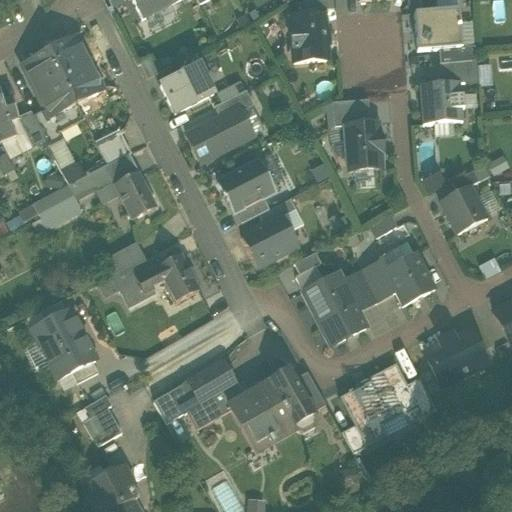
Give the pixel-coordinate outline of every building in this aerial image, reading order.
[(130,0),(142,22),(145,21),(169,8),(171,7),(167,0),(130,0)] [(300,0),(302,14),(320,13),(318,0),(300,0)] [(318,0),(320,13),(334,12),(332,0),(318,0)] [(430,0),(418,1),(419,15),(436,14),(435,0),(430,0)] [(435,0),(436,14),(458,12),(457,0),(435,0)] [(169,8),(145,21),(152,35),(177,22),(169,8)] [(458,12),(436,14),(419,15),(413,15),(416,54),(438,53),(461,51),(461,50),(459,26),(458,12)] [(290,21),(293,66),(327,64),(324,18),(290,21)] [(459,26),(461,50),(474,49),(472,25),(459,26)] [(74,39),(48,53),(76,107),(77,107),(98,96),(102,94),(74,39)] [(461,51),(438,53),(439,67),(470,64),(475,64),(474,49),(461,50),(461,51)] [(83,119),(77,107),(76,107),(48,53),(21,67),(45,112),(57,137),(59,136),(85,122),(83,119)] [(141,66),(148,81),(156,77),(149,62),(141,66)] [(439,67),(429,68),(431,88),(459,85),(459,86),(471,85),(470,64),(439,67)] [(492,87),(491,67),(476,68),(477,88),(492,87)] [(160,88),(174,116),(213,96),(199,68),(160,88)] [(215,96),(220,106),(244,94),(239,84),(215,96)] [(453,126),(462,125),(461,112),(463,112),(462,98),(460,98),(459,86),(459,85),(431,88),(419,88),(422,128),(433,127),(453,126)] [(213,110),(219,120),(238,110),(240,114),(251,109),(253,108),(245,93),(244,94),(220,106),(213,110)] [(77,107),(83,119),(104,108),(98,96),(77,107)] [(0,147),(6,157),(8,161),(31,149),(18,122),(17,120),(11,102),(2,105),(0,98),(0,147)] [(332,113),(334,130),(344,129),(369,127),(367,103),(332,106),(332,113)] [(334,130),(332,106),(321,111),(322,118),(327,116),(328,130),(334,130)] [(264,134),(251,109),(240,114),(253,139),(264,134)] [(185,138),(200,167),(253,139),(240,114),(238,110),(219,120),(185,138)] [(44,142),(48,150),(63,143),(59,136),(57,137),(45,112),(32,119),(44,142)] [(18,122),(31,149),(44,142),(32,119),(30,115),(17,120),(18,122)] [(347,167),(348,175),(354,174),(376,172),(381,172),(380,155),(382,155),(381,139),(379,139),(378,126),(369,127),(344,129),(345,143),(347,167)] [(453,126),(433,127),(434,140),(454,139),(453,126)] [(95,145),(107,168),(128,158),(131,156),(119,132),(95,145)] [(63,143),(48,150),(60,173),(74,166),(63,143)] [(347,167),(345,143),(330,144),(330,153),(337,168),(347,167)] [(270,157),(258,163),(271,189),(283,183),(270,157)] [(138,176),(128,158),(107,168),(104,170),(111,184),(114,189),(138,176)] [(503,158),(488,167),(494,178),(509,169),(503,158)] [(7,161),(0,164),(0,179),(14,172),(8,161),(7,161)] [(225,198),(234,216),(263,201),(274,196),(271,189),(258,163),(216,185),(223,199),(225,198)] [(60,173),(68,188),(85,180),(78,166),(74,166),(60,173)] [(329,179),(323,167),(310,173),(316,186),(329,179)] [(104,170),(89,177),(97,191),(111,184),(104,170)] [(377,189),(376,172),(354,174),(354,191),(377,189)] [(451,186),(457,196),(469,190),(478,185),(473,174),(451,186)] [(438,175),(419,185),(427,198),(446,188),(438,175)] [(118,197),(132,224),(156,211),(138,176),(114,189),(118,197)] [(94,193),(97,191),(89,177),(85,180),(68,188),(68,189),(73,199),(51,211),(59,225),(76,216),(75,213),(85,208),(80,200),(94,193)] [(114,189),(111,184),(97,191),(94,193),(101,206),(118,197),(114,189)] [(46,201),(51,211),(73,199),(68,189),(46,201)] [(439,206),(456,238),(486,222),(485,219),(475,201),(469,190),(457,196),(439,206)] [(492,192),(475,201),(485,219),(501,211),(492,192)] [(225,198),(223,199),(221,200),(236,229),(240,227),(234,216),(225,198)] [(38,205),(43,215),(51,211),(46,201),(38,205)] [(263,201),(234,216),(240,227),(258,218),(268,212),(263,201)] [(258,218),(263,228),(281,219),(295,212),(290,201),(268,212),(258,218)] [(43,215),(38,205),(33,208),(38,218),(43,215)] [(51,211),(43,215),(38,218),(46,232),(59,225),(51,211)] [(304,228),(295,212),(281,219),(289,235),(304,228)] [(369,228),(376,241),(395,231),(389,218),(369,228)] [(256,270),(297,249),(289,235),(281,219),(263,228),(241,240),(256,270)] [(380,265),(384,273),(415,257),(408,243),(377,260),(380,265)] [(104,264),(111,278),(145,261),(137,247),(104,264)] [(293,268),(299,278),(315,270),(320,267),(315,256),(293,268)] [(395,296),(402,309),(434,293),(415,257),(384,273),(383,274),(395,296)] [(181,259),(157,271),(164,284),(175,306),(198,294),(181,259)] [(151,274),(145,261),(111,278),(118,291),(119,293),(135,285),(134,283),(151,274)] [(478,270),(484,282),(500,274),(494,261),(478,270)] [(380,265),(360,275),(341,285),(357,315),(376,306),(376,305),(395,296),(383,274),(384,273),(380,265)] [(295,280),(303,295),(318,288),(325,290),(315,270),(299,278),(295,280)] [(151,291),(164,284),(157,271),(151,274),(134,283),(135,285),(140,294),(142,299),(153,293),(151,291)] [(100,284),(107,297),(118,291),(111,278),(100,284)] [(334,347),(336,346),(365,331),(357,315),(341,285),(340,282),(325,290),(318,288),(303,295),(327,343),(329,345),(330,346),(332,346),(334,347)] [(124,303),(140,294),(135,285),(119,293),(124,303)] [(140,294),(124,303),(128,311),(155,297),(153,293),(142,299),(140,294)] [(45,325),(66,314),(61,304),(39,315),(45,325)] [(511,305),(492,316),(511,351),(511,350),(511,305)] [(95,363),(69,313),(66,314),(45,325),(31,332),(37,344),(51,371),(57,383),(71,376),(92,365),(95,363)] [(45,325),(39,315),(26,322),(31,332),(45,325)] [(471,370),(484,363),(468,333),(453,341),(451,338),(437,345),(439,348),(424,356),(441,390),(473,373),(471,370)] [(51,371),(37,344),(23,352),(36,378),(51,371)] [(471,370),(473,373),(485,367),(484,363),(471,370)] [(153,404),(165,427),(186,415),(236,386),(223,364),(153,404)] [(92,365),(71,376),(76,386),(98,375),(92,365)] [(354,429),(365,451),(386,440),(380,428),(402,417),(408,428),(425,420),(408,388),(406,388),(395,367),(366,382),(368,386),(339,401),(354,429)] [(20,388),(11,371),(0,377),(0,384),(6,396),(20,388)] [(230,413),(252,452),(266,444),(269,449),(270,448),(273,446),(295,434),(303,436),(313,431),(315,424),(312,418),(312,417),(312,416),(293,383),(288,374),(269,384),(244,399),(236,385),(236,386),(186,415),(196,433),(230,413)] [(293,383),(312,416),(325,408),(306,375),(293,383)] [(76,386),(71,376),(57,383),(63,393),(76,386)] [(408,388),(425,420),(435,414),(419,382),(408,388)] [(83,425),(97,450),(121,436),(107,411),(111,409),(104,399),(86,409),(93,420),(83,425)] [(49,417),(28,429),(34,439),(55,427),(49,417)] [(402,417),(380,428),(386,440),(408,428),(402,417)] [(341,436),(353,457),(365,451),(354,429),(341,436)] [(254,456),(269,449),(266,444),(252,452),(254,456)] [(78,480),(84,491),(114,475),(110,468),(101,473),(99,468),(78,480)] [(94,511),(113,511),(130,503),(139,498),(123,470),(114,475),(84,491),(94,511)] [(360,494),(355,470),(336,474),(341,498),(360,494)] [(219,507),(237,498),(223,472),(206,481),(219,507)] [(263,511),(264,504),(247,502),(246,511),(263,511)] [(134,511),(130,503),(113,511),(134,511)]
